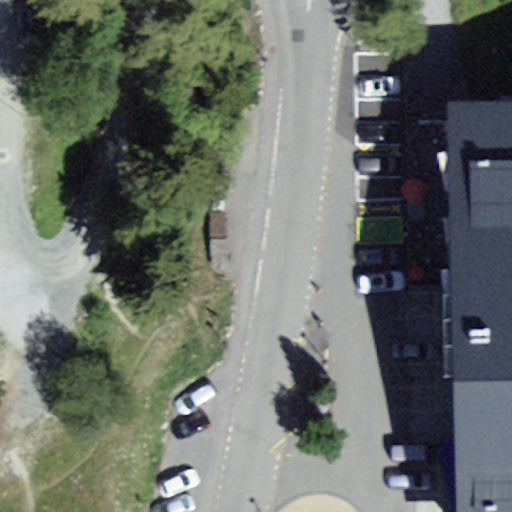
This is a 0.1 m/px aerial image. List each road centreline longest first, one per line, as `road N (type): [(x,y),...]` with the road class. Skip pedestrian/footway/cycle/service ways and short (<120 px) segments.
road 1 (residential): [(238,511),(266,388),(308,0)]
road 2 (unknown): [(290,158),(338,197),(363,263),(395,511)]
